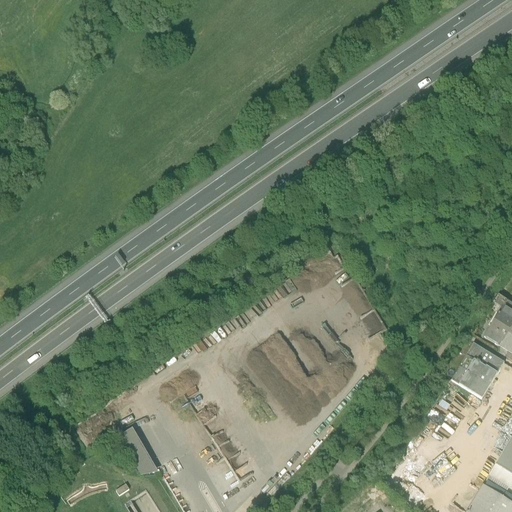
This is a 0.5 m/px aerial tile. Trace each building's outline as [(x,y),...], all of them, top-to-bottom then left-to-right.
[(511,307),(505,303),(502,308),(511,313),(511,307)] [(511,313),(502,308),(482,340),(499,349),(511,357),(511,313)] [(471,347),(448,385),(480,403),(488,389),(491,390),(496,383),(493,381),(502,365),(471,347)] [(511,363),(511,357),(499,349),(496,354),(511,363)] [(133,431),(120,441),(141,478),(159,475),(133,431)] [(511,437),(495,465),(511,475),(511,437)] [(511,475),(495,465),(488,477),(508,489),(511,491),(511,475)] [(508,489),(488,477),(485,482),(505,494),(508,489)] [(130,492),(126,486),(116,493),(119,498),(130,492)] [(511,511),(511,506),(481,488),(466,511),(511,511)]
